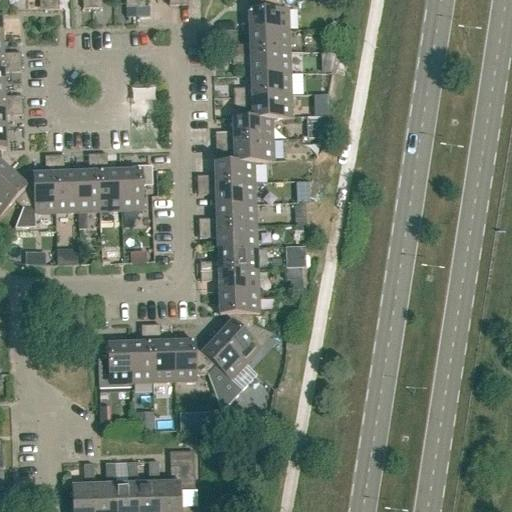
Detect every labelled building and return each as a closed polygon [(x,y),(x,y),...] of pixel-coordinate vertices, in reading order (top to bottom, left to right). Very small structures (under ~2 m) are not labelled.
[(58,0),(47,0),(48,11),(44,11),(44,12),(59,11),(58,0)] [(81,0),(82,11),(92,10),(91,0),(81,0)] [(101,0),(91,0),(92,10),(102,10),(101,0)] [(124,0),(125,9),(135,9),(134,0),(124,0)] [(144,0),(134,0),(135,9),(145,9),(144,0)] [(249,35),(289,34),(288,11),(281,11),(280,0),(263,8),(263,12),(248,12),(249,35)] [(253,0),(263,8),(280,0),(253,0)] [(232,57),(290,55),(289,34),(249,35),(250,47),(232,47),(232,57)] [(0,64),(21,64),(21,54),(3,55),(2,43),(0,43),(0,64)] [(294,62),(308,62),(308,47),(293,48),(294,62)] [(251,78),(290,77),(290,55),(232,57),(232,67),(250,66),(251,78)] [(0,86),(4,86),(4,74),(22,73),(21,64),(0,64),(0,86)] [(234,100),(291,98),(290,77),(251,78),(251,90),(233,90),(234,100)] [(0,108),(23,107),(23,98),(4,98),(4,86),(0,86),(0,108)] [(272,121),(292,121),(291,98),(234,100),(234,109),(252,109),(252,120),(252,121),(272,121)] [(0,129),(6,129),(5,117),(23,117),(23,107),(0,108),(0,129)] [(273,143),(272,121),(252,121),(252,120),(232,121),(233,134),(215,134),(215,144),(273,143)] [(254,164),(254,165),(274,164),(273,143),(215,144),(215,153),(233,153),(234,164),(234,165),(254,164)] [(78,215),(99,214),(97,156),(88,156),(88,175),(76,175),(78,215)] [(121,213),(119,174),(108,174),(107,156),(97,156),(99,214),(121,213)] [(78,215),(76,175),(64,175),(64,157),(49,157),(50,159),(54,158),(54,176),(55,176),(57,216),(78,215)] [(0,185),(11,174),(2,165),(0,163),(0,185)] [(255,187),(254,165),(254,164),(234,165),(234,164),(214,165),(214,178),(197,179),(197,189),(255,187)] [(119,174),(121,213),(143,213),(142,188),(152,188),(152,168),(140,169),(140,174),(119,174)] [(0,217),(14,203),(22,210),(29,191),(11,174),(0,185),(0,217)] [(33,176),(33,191),(29,191),(22,210),(34,210),(34,216),(57,216),(55,176),(54,176),(33,176)] [(216,210),(255,209),(255,187),(197,189),(197,198),(215,197),(216,210)] [(199,231),(256,230),(255,209),(216,210),(216,221),(198,222),(199,231)] [(217,252),(257,251),(256,230),(199,231),(199,241),(217,241),(217,252)] [(120,259),(136,258),(136,245),(120,246),(120,259)] [(200,274),(257,273),(257,251),(217,252),(218,265),(200,265),(200,274)] [(219,295),(258,294),(257,273),(200,274),(200,284),(218,283),(219,295)] [(219,317),(234,317),(234,320),(253,328),(253,317),(259,316),(258,294),(219,295),(219,317)] [(260,350),(245,337),(253,328),(234,320),(216,341),(245,367),(260,350)] [(174,385),(172,345),(161,345),(160,327),(151,328),(152,386),(174,385)] [(131,386),(152,386),(151,328),(141,328),(141,346),(130,347),(131,386)] [(215,370),(230,384),(245,367),(216,341),(199,358),(207,377),(215,370)] [(131,386),(130,347),(109,348),(109,343),(106,343),(97,343),(99,392),(131,391),(131,386)] [(196,384),(196,378),(207,377),(199,358),(195,358),(195,344),(172,345),(174,385),(196,384)] [(100,409),(101,436),(111,436),(111,409),(100,409)] [(231,433),(243,427),(234,409),(222,415),(231,433)] [(158,486),(159,511),(181,511),(181,495),(195,494),(193,454),(169,455),(170,486),(159,486),(158,486)] [(159,511),(158,486),(159,486),(158,464),(148,465),(148,486),(137,487),(136,487),(137,511),(159,511)] [(137,511),(136,487),(137,487),(136,465),(126,465),(127,487),(116,488),(115,487),(115,511),(137,511)] [(115,511),(115,487),(116,488),(115,466),(105,466),(106,488),(94,488),(93,488),(93,511),(115,511)] [(93,511),(93,488),(94,488),(93,467),(83,467),(84,489),(71,489),(72,511),(93,511)]
